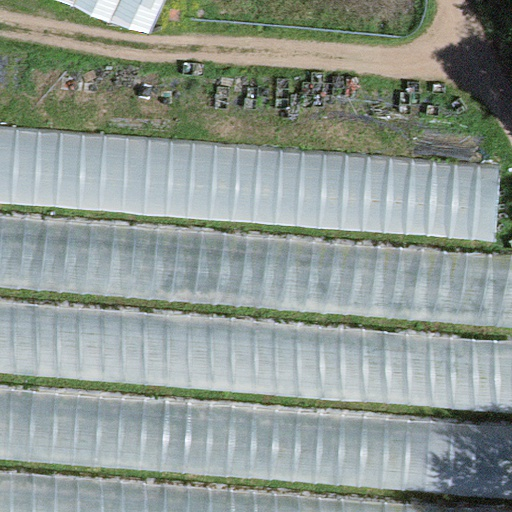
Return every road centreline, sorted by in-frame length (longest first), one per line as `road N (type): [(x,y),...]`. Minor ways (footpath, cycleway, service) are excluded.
road 1 (track): [(0,21),(477,54)]
road 2 (track): [(511,119),(454,0)]
